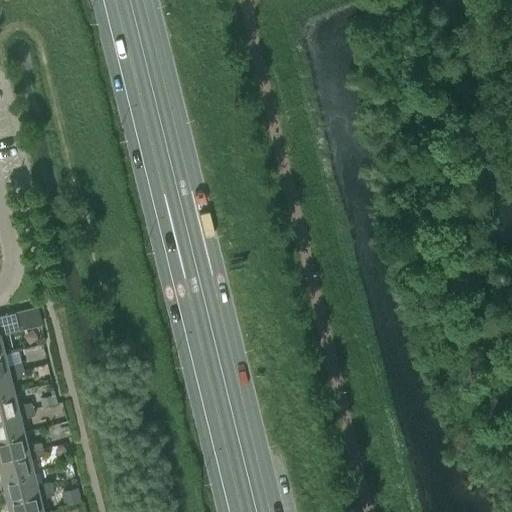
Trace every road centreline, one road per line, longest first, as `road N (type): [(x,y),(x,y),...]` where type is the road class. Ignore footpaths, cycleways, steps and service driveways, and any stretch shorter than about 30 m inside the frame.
road 1 (primary): [(102,0),(232,511)]
road 2 (primary): [(275,511),(149,0)]
